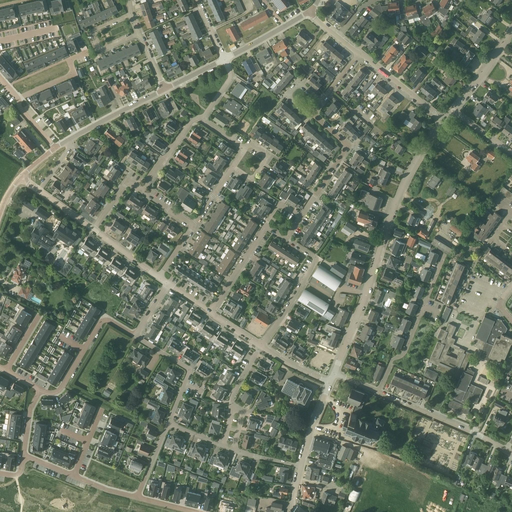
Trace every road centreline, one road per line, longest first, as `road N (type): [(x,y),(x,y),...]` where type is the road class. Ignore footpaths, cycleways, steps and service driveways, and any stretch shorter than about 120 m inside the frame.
road 1 (residential): [(333,373),(400,191),(443,121)]
road 2 (residential): [(443,255),(404,352),(389,361),(377,392)]
road 3 (residential): [(511,452),(377,392)]
road 4 (residential): [(39,390),(59,389),(102,321),(137,336)]
road 5 (residential): [(286,239),(310,255),(312,266),(260,345)]
road 6 (residential): [(299,217),(345,146),(313,116)]
